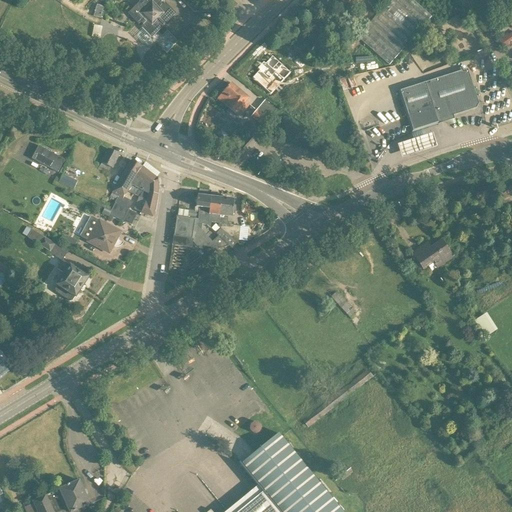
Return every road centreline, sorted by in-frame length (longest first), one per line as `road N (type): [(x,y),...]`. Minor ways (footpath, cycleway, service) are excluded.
road 1 (secondary): [(511,149),(385,191),(314,229)]
road 2 (tertiary): [(156,148),(202,79),(281,0)]
road 3 (secondary): [(0,417),(159,321)]
road 4 (secondary): [(159,321),(314,229)]
road 5 (secondary): [(156,148),(0,74)]
road 6 (unclassified): [(159,321),(156,263),(177,157)]
road 7 (secondary): [(314,229),(260,191),(177,157)]
